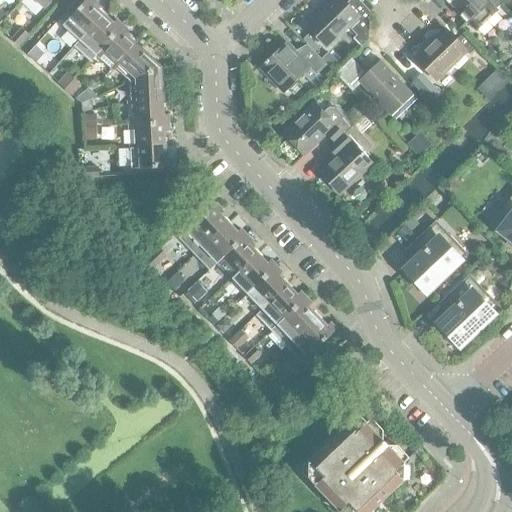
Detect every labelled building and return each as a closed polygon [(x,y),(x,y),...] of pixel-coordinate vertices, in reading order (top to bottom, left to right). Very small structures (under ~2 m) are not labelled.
[(36,0),(46,8),(53,0),(36,0)] [(80,40),(104,14),(94,5),(97,2),(95,0),(86,0),(64,25),(80,40)] [(327,47),(351,23),(352,23),(357,29),(370,16),(370,11),(359,0),(349,0),(346,3),(342,0),(336,0),(322,14),(320,12),(306,25),(327,47)] [(447,0),(478,32),(498,12),(486,0),(447,0)] [(91,61),(97,55),(123,26),(117,20),(114,23),(104,14),(80,40),(75,46),(91,61)] [(113,70),(115,68),(137,44),(126,34),(129,31),(123,26),(97,55),(113,70)] [(11,40),(19,47),(30,35),(22,28),(11,40)] [(477,47),(463,33),(456,40),(449,32),(441,40),(435,39),(415,58),(436,80),(466,51),(469,54),(477,47)] [(130,81),(162,67),(137,44),(115,68),(130,81)] [(299,56),(287,44),(269,61),(268,59),(265,62),(267,63),(261,68),(283,92),(302,73),(310,81),(327,65),(309,46),(299,56)] [(40,64),(46,58),(37,50),(31,56),(40,64)] [(352,60),(337,75),(351,90),(360,81),(391,114),(412,94),(381,62),(366,76),(352,60)] [(131,102),(163,100),(162,67),(130,81),(131,102)] [(489,75),(502,88),(508,82),(496,69),(489,75)] [(65,89),(74,79),(67,73),(59,83),(65,89)] [(439,93),(422,75),(412,84),(430,102),(439,93)] [(75,97),(83,89),(74,80),(66,89),(75,97)] [(82,104),(96,96),(90,88),(78,98),(82,104)] [(86,111),(104,106),(100,99),(86,106),(86,111)] [(129,124),(169,122),(169,114),(164,115),(163,100),(131,102),(128,102),(129,124)] [(328,111),(324,114),(315,104),(286,132),(306,153),(326,134),(334,142),(328,148),(351,126),(336,111),(328,111)] [(86,126),(98,126),(98,115),(86,115),(86,126)] [(130,147),(165,145),(165,131),(169,131),(169,122),(129,124),(130,147)] [(98,126),(86,126),(86,141),(98,140),(98,126)] [(365,156),(373,149),(351,126),(328,148),(337,157),(321,172),(320,171),(319,171),(346,200),(347,200),(340,192),(371,164),(372,165),(372,164),(365,156)] [(408,131),(399,140),(405,147),(414,138),(408,131)] [(165,145),(130,147),(131,169),(171,167),(171,157),(166,158),(165,145)] [(85,177),(99,177),(98,167),(85,168),(85,177)] [(511,199),(508,204),(511,207),(511,214),(500,231),(511,240),(508,244),(511,246),(511,199)] [(197,252),(228,222),(219,213),(223,210),(216,203),(182,236),(197,252)] [(212,267),(218,262),(246,234),(241,229),(237,232),(228,222),(197,252),(212,267)] [(427,293),(438,282),(467,255),(436,222),(410,247),(419,256),(405,270),(416,282),(427,293)] [(233,278),(258,253),(249,244),(252,241),(246,234),(218,262),(233,278)] [(159,248),(150,258),(156,265),(166,255),(159,248)] [(248,293),(277,266),(271,260),(267,263),(258,253),(233,278),(248,293)] [(263,309),(288,285),(279,275),(282,272),(277,266),(248,293),(263,309)] [(183,291),(190,284),(182,276),(175,282),(183,291)] [(460,347),(471,336),(500,309),(470,276),(443,301),(452,310),(438,323),(450,336),(460,347)] [(438,282),(427,293),(416,282),(414,284),(427,297),(440,284),(438,282)] [(272,331),(307,298),(301,291),(297,294),(288,285),(263,309),(257,315),(272,331)] [(191,299),(197,293),(191,287),(185,293),(191,299)] [(287,346),(318,317),(309,306),(312,303),(307,298),(272,331),(287,346)] [(316,357),(312,353),(337,329),(330,322),(327,326),(318,317),(287,346),(302,362),(304,360),(308,365),(316,357)] [(230,327),(228,322),(224,321),(220,324),(221,329),(226,331),(230,327)] [(235,347),(247,336),(241,330),(230,341),(235,347)] [(471,336),(460,347),(450,336),(448,338),(460,351),(473,338),(471,336)] [(245,357),(251,363),(261,354),(255,347),(245,357)] [(316,365),(324,374),(335,364),(327,355),(316,365)] [(279,393),(289,383),(283,377),(273,387),(279,393)] [(383,431),(379,426),(371,418),(365,424),(350,424),(349,423),(309,461),(310,462),(310,477),(309,478),(341,511),(370,511),(404,480),(403,479),(403,464),(409,458),(397,445),(387,445),(382,450),(378,446),(383,441),(383,431)]
